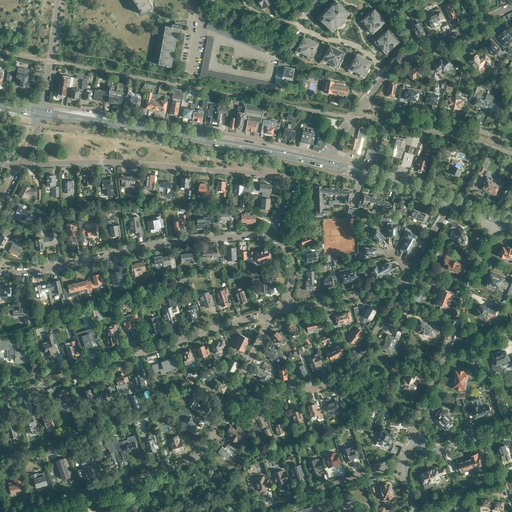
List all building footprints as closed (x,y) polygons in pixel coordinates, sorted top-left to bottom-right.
[(133,0),(142,15),(154,8),(148,0),(133,0)] [(262,9),(272,2),(270,0),(257,0),(259,3),(258,3),(262,9)] [(319,20),(327,27),(327,26),(333,32),(339,25),(338,24),(343,19),(344,20),(350,14),(344,8),(337,1),(336,1),(334,0),(333,0),(318,17),(320,19),(319,20)] [(448,3),(443,5),(450,20),(456,17),(452,8),(451,6),(453,5),(450,0),(448,0),(447,1),(448,3)] [(460,14),(468,11),(463,1),(462,1),(460,0),(458,0),(456,1),(458,5),(457,6),(460,14)] [(361,21),(358,23),(363,28),(365,26),(367,28),(364,30),(370,36),(381,26),(380,26),(386,21),(375,8),(369,13),(369,12),(360,20),(361,21)] [(414,32),(417,37),(424,32),(419,22),(420,21),(415,12),(410,15),(414,22),(410,24),(411,26),(410,27),(413,33),(414,32)] [(440,18),(437,13),(426,19),(428,23),(429,23),(431,27),(439,24),(437,20),(440,18)] [(181,29),(184,29),(184,22),(175,22),(175,24),(172,24),(171,27),(165,26),(158,65),(171,67),(178,28),(181,29)] [(371,43),(376,49),(379,46),(381,48),(378,50),(383,56),(385,54),(386,54),(395,46),(394,46),(399,41),(388,29),(383,33),(371,43)] [(510,44),(511,41),(511,35),(507,30),(503,33),(502,31),(498,35),(501,38),(500,39),(506,47),(507,46),(509,48),(511,46),(510,44)] [(309,39),(303,36),(300,42),(296,50),(296,51),(295,54),(310,61),(312,58),(312,59),(317,50),(316,50),(319,43),(313,40),(313,41),(309,39)] [(511,49),(511,48),(506,52),(504,50),(503,52),(493,41),(490,44),(492,45),(488,49),(494,56),(497,52),(500,55),(502,53),(506,57),(505,58),(507,59),(509,57),(507,56),(508,54),(511,57),(511,56),(511,49)] [(262,45),(259,50),(266,53),(268,46),(262,44),(262,45)] [(336,48),(330,45),(327,51),(326,51),(322,59),(322,60),(321,63),(336,70),(338,67),(339,68),(343,59),(342,59),(345,53),(339,50),(336,48)] [(353,60),(352,60),(348,68),(349,69),(347,72),(363,79),(364,76),(365,77),(369,68),(372,62),(366,59),(365,59),(362,57),(356,54),(353,60)] [(486,57),(483,60),(477,54),(469,62),(477,71),(486,63),(491,68),(495,64),(492,61),(492,60),(490,58),(488,60),(486,57)] [(438,61),(447,71),(449,73),(451,71),(449,69),(452,65),(445,57),(442,60),(440,59),(438,61)] [(444,73),(447,71),(438,61),(436,63),(435,62),(431,65),(434,68),(433,69),(433,70),(439,77),(440,75),(439,73),(442,70),(444,73)] [(416,77),(422,72),(418,68),(418,67),(417,66),(416,65),(411,70),(407,72),(413,80),(416,77)] [(294,68),(284,67),(282,79),(292,80),(294,68)] [(29,87),(30,83),(31,83),(32,77),(28,76),(28,75),(27,75),(29,70),(18,68),(17,73),(16,78),(21,79),(20,85),(21,87),(24,88),(25,86),(29,87)] [(430,82),(433,80),(426,71),(423,73),(430,82)] [(59,85),(60,86),(66,87),(67,87),(69,87),(70,77),(61,75),(60,82),(59,83),(59,84),(59,85)] [(70,77),(69,87),(72,88),(71,97),(77,98),(78,94),(81,94),(81,89),(79,89),(79,88),(75,87),(75,86),(72,86),(74,77),(71,77),(70,77)] [(83,82),(81,89),(81,94),(84,95),(84,99),(92,100),(93,90),(87,89),(88,82),(87,82),(87,80),(83,79),(83,81),(83,82)] [(336,82),(341,83),(344,84),(344,83),(334,82),(325,81),(323,92),(331,93),(331,92),(333,84),(335,85),(336,82)] [(340,86),(341,83),(336,82),(335,85),(333,84),(331,92),(339,94),(341,86),(340,86)] [(394,94),(396,85),(395,85),(395,83),(391,82),(391,84),(390,84),(388,93),(389,93),(389,96),(393,96),(393,94),(394,94)] [(341,86),(339,94),(346,95),(348,86),(343,85),(344,84),(341,83),(340,86),(341,86)] [(153,85),(147,84),(146,88),(144,97),(147,98),(145,108),(149,109),(151,98),(152,92),(153,85)] [(67,87),(66,87),(60,86),(58,95),(58,96),(59,97),(60,97),(61,97),(61,96),(61,95),(66,96),(67,87)] [(114,104),(116,96),(111,95),(112,93),(111,93),(112,87),(108,86),(106,93),(110,94),(108,102),(114,104)] [(160,102),(157,101),(155,112),(158,113),(159,112),(159,111),(161,111),(166,112),(167,101),(168,99),(167,99),(168,96),(167,95),(168,91),(167,91),(168,87),(159,86),(158,94),(165,95),(164,98),(164,100),(160,100),(160,102)] [(105,95),(106,88),(103,87),(102,90),(95,89),(93,99),(94,99),(94,100),(101,101),(102,95),(105,95)] [(133,107),(135,96),(135,95),(134,94),(133,93),(132,93),(131,93),(130,94),(129,95),(130,87),(127,87),(125,95),(129,96),(127,104),(129,105),(129,106),(133,107)] [(182,100),(184,90),(174,89),(170,113),(174,114),(175,115),(176,115),(177,115),(178,115),(180,100),(182,100)] [(434,91),(433,92),(431,103),(433,104),(436,105),(437,104),(439,96),(439,92),(434,91)] [(135,96),(133,107),(137,108),(137,106),(139,107),(141,97),(141,96),(140,95),(140,94),(139,94),(138,94),(137,94),(136,95),(135,96)] [(484,107),(486,98),(483,98),(483,97),(481,96),(481,95),(478,94),(477,97),(475,104),(484,107)] [(463,100),(463,101),(462,100),(462,97),(456,96),(455,99),(453,108),(456,109),(460,109),(461,109),(462,106),(467,107),(468,101),(463,100)] [(453,108),(455,99),(447,98),(446,106),(447,106),(447,107),(450,107),(450,108),(453,108)] [(490,109),(492,102),(492,100),(486,98),(484,107),(490,109)] [(492,102),(490,109),(498,111),(500,104),(492,102)] [(192,118),(194,109),(195,104),(191,103),(190,108),(184,107),(182,117),(192,118)] [(243,128),(244,128),(248,104),(244,103),(244,107),(238,106),(236,118),(234,128),(242,129),(242,128),(243,128)] [(215,126),(218,106),(210,104),(209,112),(207,123),(210,123),(209,125),(215,126)] [(248,120),(257,122),(261,122),(264,107),(248,104),(244,128),(246,128),(248,120)] [(228,107),(218,106),(215,126),(221,127),(221,123),(219,123),(221,112),(228,113),(228,112),(228,107)] [(204,110),(194,109),(192,118),(192,120),(194,121),(193,122),(200,123),(200,122),(202,122),(204,110)] [(299,112),(294,111),(294,113),(291,125),(288,139),(293,140),(296,130),(293,129),(293,127),(294,128),(297,116),(297,114),(299,114),(299,112)] [(271,121),(263,119),(261,133),(264,133),(268,134),(271,121)] [(248,120),(246,128),(246,130),(247,130),(247,131),(248,131),(249,131),(249,130),(252,131),(255,132),(256,125),(257,124),(257,123),(257,122),(248,120)] [(276,121),(271,121),(268,134),(273,135),(276,135),(276,132),(279,133),(281,122),(280,122),(277,122),(276,122),(276,121)] [(314,145),(321,147),(323,137),(322,137),(323,131),(321,131),(318,130),(318,126),(305,123),(304,127),(316,129),(314,135),(316,136),(314,145)] [(283,138),(288,139),(291,125),(288,124),(287,128),(285,127),(283,138)] [(300,142),(314,145),(316,136),(314,135),(316,129),(304,127),(303,134),(301,134),(300,142)] [(350,154),(354,155),(364,158),(370,130),(360,128),(357,138),(348,136),(346,146),(343,145),(342,151),(346,152),(346,154),(350,154)] [(410,145),(413,135),(407,134),(406,138),(403,139),(397,137),(394,136),(393,140),(396,141),(393,151),(394,151),(393,156),(400,158),(401,153),(402,153),(403,146),(403,145),(404,145),(404,144),(410,145)] [(417,147),(421,135),(420,135),(420,137),(413,135),(410,145),(408,153),(405,152),(401,165),(409,168),(413,155),(416,147),(417,147)] [(421,135),(417,147),(417,148),(415,154),(419,156),(423,144),(421,143),(423,135),(421,135)] [(372,162),(375,150),(367,148),(364,161),(372,162)] [(382,152),(375,150),(372,162),(380,164),(382,152)] [(424,171),(427,161),(419,159),(419,161),(416,161),(415,165),(417,166),(416,169),(418,169),(417,171),(418,172),(421,173),(421,172),(422,170),(424,171)] [(458,177),(462,169),(452,165),(449,173),(458,177)] [(92,182),(93,182),(93,179),(92,171),(89,172),(89,174),(83,175),(83,180),(83,186),(88,186),(88,188),(92,188),(92,186),(92,182)] [(485,192),(490,194),(496,180),(492,178),(490,173),(487,171),(485,175),(487,176),(481,187),(483,188),(484,189),(486,190),(485,192)] [(155,183),(156,183),(157,172),(154,172),(153,175),(147,175),(147,179),(145,179),(145,183),(142,183),(141,189),(144,189),(144,188),(148,188),(153,189),(153,187),(154,187),(155,183)] [(122,183),(126,183),(126,184),(135,185),(135,176),(135,173),(132,173),(131,176),(123,176),(122,183)] [(56,186),(55,185),(55,175),(47,175),(47,186),(52,185),(52,187),(53,197),(60,197),(59,186),(56,186)] [(181,178),(181,187),(184,187),(184,189),(188,189),(188,187),(189,178),(181,178)] [(107,196),(113,195),(112,183),(111,183),(110,180),(102,180),(103,188),(107,187),(107,196)] [(496,180),(490,194),(493,195),(498,197),(499,194),(500,194),(501,192),(500,192),(501,189),(504,190),(505,187),(506,184),(502,182),(501,183),(500,183),(501,182),(496,180)] [(63,192),(74,192),(73,181),(63,181),(63,188),(63,192)] [(170,188),(171,183),(169,182),(165,181),(165,182),(163,182),(163,187),(159,187),(159,191),(162,191),(162,195),(162,197),(164,197),(164,196),(169,196),(169,199),(169,200),(172,200),(173,199),(173,191),(170,191),(170,188)] [(218,181),(217,190),(223,191),(223,196),(227,197),(227,189),(225,189),(225,181),(218,181)] [(199,183),(198,193),(203,193),(202,197),(209,198),(209,191),(206,191),(207,184),(199,183)] [(262,194),(270,194),(270,192),(271,192),(271,184),(257,183),(256,191),(259,191),(262,191),(262,194)] [(27,195),(35,195),(36,203),(41,203),(41,189),(38,190),(36,190),(36,188),(31,188),(24,185),(19,195),(26,198),(27,195)] [(235,185),(234,194),(241,195),(241,197),(240,206),(245,207),(246,193),(243,192),(244,185),(235,185)] [(270,199),(270,194),(262,194),(262,197),(258,196),(258,198),(262,198),(261,208),(269,209),(270,203),(270,199)] [(372,196),(370,201),(373,202),(372,202),(375,203),(374,206),(375,206),(375,207),(379,197),(374,196),(372,196)] [(380,205),(382,205),(384,200),(384,199),(379,197),(375,207),(377,207),(378,204),(380,205)] [(384,200),(382,205),(381,208),(383,208),(388,209),(390,202),(384,200)] [(390,202),(388,209),(389,210),(393,211),(392,212),(394,213),(395,210),(394,210),(395,207),(397,203),(391,201),(390,202)] [(400,213),(404,214),(407,207),(401,204),(396,216),(399,217),(400,213)] [(38,218),(40,214),(31,209),(29,211),(19,206),(17,211),(24,215),(22,220),(26,222),(30,214),(38,218)] [(229,212),(217,212),(218,222),(222,222),(222,220),(228,220),(228,223),(230,223),(230,227),(233,226),(233,217),(232,217),(232,214),(231,210),(229,210),(229,212)] [(422,213),(421,215),(419,214),(420,213),(414,210),(411,217),(418,219),(418,217),(420,218),(419,220),(426,222),(428,216),(422,213)] [(245,214),(242,214),(242,222),(246,222),(246,223),(251,223),(253,223),(255,223),(255,215),(250,215),(250,212),(245,212),(245,214)] [(138,237),(142,236),(139,216),(134,217),(134,215),(131,215),(131,217),(128,218),(130,230),(128,230),(128,233),(130,233),(138,232),(138,237)] [(187,223),(185,215),(181,215),(182,218),(181,218),(179,218),(173,219),(173,221),(174,231),(175,231),(178,231),(178,230),(182,230),(181,224),(183,223),(183,224),(187,223)] [(206,223),(211,223),(210,217),(197,218),(198,228),(198,229),(202,228),(206,227),(206,223)] [(164,226),(162,218),(147,221),(149,232),(152,231),(152,228),(164,226)] [(111,220),(108,221),(109,228),(108,228),(107,229),(107,230),(107,231),(107,232),(108,233),(109,233),(110,233),(111,233),(112,234),(111,234),(112,236),(118,235),(117,228),(119,228),(118,225),(112,226),(111,220)] [(77,230),(76,222),(66,224),(67,228),(65,228),(66,237),(68,244),(76,243),(74,231),(77,230)] [(99,231),(97,222),(94,223),(94,228),(92,228),(92,225),(88,226),(88,227),(87,228),(87,229),(86,229),(85,227),(82,227),(83,234),(88,233),(88,237),(97,235),(96,231),(99,231)] [(389,228),(389,237),(393,238),(393,237),(394,237),(394,239),(397,239),(397,233),(397,225),(393,225),(393,223),(387,223),(387,228),(389,228)] [(456,241),(466,236),(463,233),(464,232),(460,227),(458,227),(457,227),(457,226),(450,224),(449,228),(455,230),(455,231),(455,236),(456,241)] [(44,230),(44,229),(43,225),(33,227),(34,229),(37,229),(38,232),(41,231),(42,238),(35,239),(37,250),(44,249),(44,246),(45,246),(44,241),(43,241),(41,231),(44,230)] [(386,239),(382,234),(381,235),(380,234),(381,234),(376,228),(373,231),(371,230),(367,233),(371,238),(372,236),(376,241),(378,243),(379,243),(379,242),(382,240),(383,241),(386,239)] [(405,233),(403,236),(410,241),(411,239),(414,240),(416,237),(416,236),(409,232),(410,230),(406,228),(403,232),(405,233)] [(0,246),(5,249),(9,242),(7,241),(9,238),(8,237),(11,232),(5,229),(2,235),(2,234),(0,238),(1,239),(0,240),(0,246)] [(44,241),(45,246),(57,244),(54,230),(49,231),(50,235),(43,237),(42,236),(45,236),(44,235),(46,235),(45,229),(44,229),(44,230),(41,231),(43,241),(44,241)] [(310,238),(312,237),(311,234),(309,235),(309,234),(304,236),(305,237),(300,238),(302,245),(307,243),(308,245),(312,243),(311,242),(312,242),(310,238)] [(410,241),(403,236),(402,237),(405,238),(403,242),(405,243),(404,245),(404,246),(403,245),(400,250),(402,252),(403,251),(408,253),(414,243),(410,241)] [(466,236),(456,241),(459,244),(463,247),(466,248),(468,247),(469,244),(468,240),(467,240),(466,236)] [(9,242),(5,249),(9,251),(10,250),(15,252),(14,253),(18,255),(22,248),(13,243),(14,242),(12,241),(10,240),(9,242)] [(309,254),(306,255),(307,262),(317,260),(316,255),(317,255),(318,255),(319,253),(319,252),(319,251),(319,250),(323,249),(322,245),(316,247),(317,251),(317,252),(316,253),(315,253),(313,254),(312,252),(309,253),(309,254)] [(506,258),(511,259),(511,247),(507,246),(507,247),(503,245),(501,250),(499,249),(497,256),(506,259),(506,258)] [(439,246),(437,252),(447,255),(449,249),(439,246)] [(218,256),(221,256),(220,250),(217,251),(217,249),(213,249),(213,247),(211,248),(211,249),(206,249),(206,257),(218,256)] [(227,260),(236,260),(236,247),(226,248),(227,260)] [(371,248),(364,247),(363,251),(361,251),(360,257),(366,257),(366,255),(373,256),(376,256),(376,255),(375,255),(376,251),(377,251),(378,247),(371,247),(371,248)] [(250,255),(251,260),(257,258),(258,263),(270,259),(269,255),(270,255),(268,249),(255,253),(255,254),(250,255)] [(162,256),(163,264),(163,265),(171,264),(171,268),(176,267),(173,253),(167,254),(168,256),(166,256),(166,255),(162,256)] [(181,254),(182,261),(193,260),(193,264),(200,263),(200,258),(198,258),(197,256),(192,256),(192,253),(181,254)] [(330,260),(331,259),(334,259),(334,254),(329,255),(329,254),(324,255),(326,262),(330,262),(330,260)] [(163,263),(163,264),(162,256),(154,257),(154,259),(151,259),(153,267),(159,266),(158,264),(163,263)] [(444,263),(443,266),(447,268),(446,268),(458,273),(458,272),(459,272),(460,269),(459,269),(460,265),(458,265),(459,263),(457,263),(457,261),(455,261),(451,260),(452,258),(450,258),(450,260),(449,260),(450,258),(445,256),(443,263),(444,263)] [(142,272),(146,271),(144,262),(135,264),(131,265),(132,270),(131,270),(132,277),(139,275),(138,272),(141,271),(142,272)] [(377,267),(382,275),(392,270),(390,265),(391,264),(389,262),(384,264),(384,265),(382,267),(381,265),(377,267)] [(122,276),(124,276),(121,263),(117,264),(119,271),(110,273),(112,281),(122,278),(122,276)] [(382,275),(377,267),(376,264),(372,266),(371,264),(367,267),(369,271),(370,270),(375,279),(382,275)] [(433,269),(430,268),(430,266),(426,264),(424,270),(432,273),(433,269)] [(314,282),(313,271),(313,268),(306,269),(306,275),(308,275),(308,281),(306,281),(306,284),(302,285),(302,289),(306,289),(306,290),(315,289),(315,288),(317,288),(317,285),(315,285),(314,282)] [(350,281),(348,272),(347,269),(340,271),(343,282),(350,281)] [(348,272),(350,281),(357,279),(354,270),(348,272)] [(332,280),(336,279),(334,271),(329,272),(330,275),(323,277),(325,287),(334,285),(332,280)] [(267,283),(273,283),(276,282),(275,273),(266,274),(265,272),(262,273),(262,277),(266,276),(267,283)] [(489,280),(509,287),(510,283),(504,281),(504,282),(502,281),(504,277),(492,273),(489,280)] [(94,281),(90,282),(92,288),(99,286),(98,284),(102,284),(100,274),(93,276),(94,281)] [(188,280),(186,274),(178,276),(180,282),(188,280)] [(79,291),(80,293),(89,290),(89,292),(93,291),(92,288),(90,282),(87,283),(86,280),(77,283),(79,291)] [(509,287),(489,280),(487,286),(499,290),(500,287),(502,287),(502,288),(506,290),(506,289),(507,289),(505,295),(509,296),(511,288),(511,287),(509,286),(509,287)] [(47,283),(48,291),(55,290),(56,294),(62,292),(59,281),(56,281),(47,283)] [(42,293),(48,291),(47,283),(37,286),(34,287),(36,293),(37,298),(43,296),(42,293)] [(70,293),(79,291),(77,283),(68,285),(70,293)] [(273,293),(273,283),(267,283),(267,286),(262,286),(263,293),(268,293),(268,294),(272,294),(272,293),(273,293)] [(0,295),(1,295),(1,296),(6,296),(11,296),(11,299),(13,299),(13,293),(14,293),(14,287),(14,285),(10,285),(10,287),(3,287),(3,285),(0,284),(0,295)] [(229,294),(227,287),(223,288),(224,290),(222,290),(222,289),(218,290),(219,291),(217,292),(219,298),(217,299),(218,303),(220,303),(222,306),(223,306),(224,307),(227,305),(229,304),(226,295),(229,294)] [(247,301),(243,290),(242,291),(241,288),(232,290),(234,296),(236,295),(239,304),(247,301)] [(437,296),(449,300),(452,293),(451,293),(451,292),(451,291),(448,290),(446,290),(443,289),(443,290),(442,290),(440,290),(439,290),(438,294),(437,294),(437,296)] [(205,307),(214,304),(211,295),(209,295),(208,292),(198,295),(201,301),(203,301),(205,307)] [(449,300),(437,296),(436,296),(435,296),(434,299),(438,300),(437,305),(437,306),(440,307),(440,308),(445,310),(446,307),(449,300)] [(19,302),(19,308),(17,308),(17,310),(14,310),(14,308),(8,308),(8,309),(9,311),(11,313),(13,314),(13,316),(24,316),(25,321),(26,323),(31,322),(29,310),(25,310),(25,302),(19,302)] [(193,311),(198,310),(197,304),(188,307),(189,310),(185,311),(188,318),(186,318),(187,322),(188,321),(189,322),(196,320),(193,311)] [(178,312),(176,305),(171,307),(172,310),(165,312),(166,316),(164,316),(165,320),(168,319),(169,323),(171,322),(171,323),(174,322),(174,321),(176,321),(174,313),(178,312)] [(494,314),(495,310),(481,305),(479,309),(478,308),(476,313),(478,313),(477,315),(486,319),(489,312),(494,314)] [(368,306),(367,308),(364,307),(362,312),(359,313),(359,316),(360,321),(364,324),(367,318),(371,320),(376,311),(375,310),(376,308),(373,306),(371,308),(368,306)] [(425,313),(415,310),(406,306),(405,309),(414,313),(424,317),(425,313)] [(133,319),(137,318),(135,312),(132,313),(133,316),(129,317),(129,319),(123,321),(125,325),(123,326),(124,329),(135,326),(133,319)] [(341,314),(344,323),(352,321),(350,312),(341,314)] [(344,323),(341,314),(333,316),(335,325),(344,323)] [(155,317),(149,319),(150,324),(151,326),(148,327),(149,331),(152,330),(153,333),(161,331),(158,321),(156,322),(155,317)] [(57,319),(52,321),(56,331),(61,329),(57,319)] [(312,320),(314,330),(318,329),(319,331),(324,330),(323,324),(320,325),(318,319),(312,320)] [(308,331),(314,330),(312,320),(306,322),(308,331)] [(428,335),(435,337),(439,327),(432,325),(432,326),(425,324),(426,322),(421,321),(420,325),(418,331),(423,333),(422,333),(424,335),(426,336),(428,336),(428,335)] [(49,333),(55,331),(52,322),(47,323),(49,333)] [(117,330),(115,323),(105,326),(108,337),(108,338),(106,338),(109,347),(117,344),(115,340),(116,339),(113,331),(117,330)] [(299,333),(297,331),(292,323),(286,327),(292,336),(294,334),(296,336),(299,333)] [(89,329),(90,333),(91,334),(87,336),(86,334),(78,337),(80,344),(84,343),(85,347),(93,345),(91,338),(94,337),(96,336),(94,332),(96,331),(95,327),(89,329)] [(362,331),(358,327),(354,331),(353,330),(346,337),(348,339),(348,340),(352,344),(352,343),(354,344),(361,335),(360,335),(362,331)] [(236,340),(247,345),(250,339),(248,338),(251,333),(248,331),(245,337),(239,334),(236,340)] [(280,342),(283,339),(276,332),(271,337),(277,343),(279,341),(280,342)] [(56,348),(54,342),(51,333),(46,334),(49,343),(44,345),(44,344),(43,344),(40,345),(43,353),(47,351),(48,355),(49,356),(50,357),(51,357),(52,357),(52,356),(53,356),(53,355),(53,354),(52,350),(56,348)] [(396,342),(396,339),(398,340),(400,336),(396,335),(395,338),(389,335),(387,339),(385,342),(384,343),(383,348),(386,349),(385,353),(390,355),(393,347),(395,348),(397,342),(396,342)] [(222,350),(226,349),(223,340),(211,344),(214,354),(223,352),(222,350)] [(243,352),(247,345),(236,340),(233,346),(231,345),(229,349),(231,349),(235,351),(237,348),(243,352)] [(80,355),(77,344),(76,341),(70,342),(71,346),(66,347),(69,358),(80,355)] [(15,362),(28,362),(28,352),(16,351),(16,344),(8,344),(7,359),(15,359),(15,362)] [(337,359),(343,356),(341,353),(344,352),(340,344),(336,347),(337,349),(333,351),(337,359)] [(208,349),(205,350),(204,345),(196,348),(200,357),(204,356),(204,357),(205,359),(211,357),(208,349)] [(272,349),(267,347),(267,348),(266,347),(263,352),(264,353),(271,357),(271,358),(274,360),(275,359),(277,354),(282,357),(283,354),(273,346),(272,349)] [(193,364),(192,360),(192,359),(193,359),(190,350),(183,352),(186,361),(189,360),(191,364),(193,364)] [(332,362),(337,359),(333,351),(330,353),(329,351),(325,353),(328,360),(330,359),(332,362)] [(509,358),(506,352),(493,357),(496,365),(501,363),(502,366),(511,363),(511,362),(511,361),(511,355),(510,357),(509,358)] [(318,364),(322,362),(319,356),(318,353),(314,355),(315,357),(308,360),(313,371),(320,368),(318,364)] [(165,371),(171,368),(172,370),(176,368),(176,370),(181,369),(179,363),(175,364),(173,358),(161,362),(152,365),(155,372),(160,371),(161,375),(165,373),(165,371)] [(233,372),(238,362),(230,359),(226,368),(233,372)] [(300,377),(308,374),(303,362),(295,365),(300,377)] [(267,369),(268,366),(263,364),(261,367),(263,367),(262,369),(256,366),(253,372),(261,377),(265,369),(267,369)] [(287,379),(285,368),(285,365),(282,366),(282,369),(278,369),(280,380),(287,379)] [(270,367),(268,366),(267,369),(265,369),(261,377),(260,379),(266,382),(270,373),(268,372),(268,370),(269,370),(270,367)] [(145,382),(143,377),(146,376),(143,368),(139,369),(141,373),(134,376),(137,385),(141,383),(142,387),(146,386),(145,382)] [(454,379),(467,381),(468,373),(465,373),(465,371),(458,370),(458,371),(456,371),(456,374),(455,374),(454,379)] [(126,382),(129,381),(127,376),(124,377),(122,372),(119,373),(119,376),(116,378),(118,385),(121,384),(122,386),(126,385),(126,382)] [(416,377),(415,377),(416,374),(409,372),(408,375),(407,374),(406,379),(404,378),(401,386),(406,388),(407,387),(410,389),(410,390),(414,391),(416,385),(415,385),(416,383),(414,382),(416,377)] [(467,381),(454,379),(453,384),(455,384),(454,387),(456,388),(456,389),(462,389),(462,395),(457,395),(457,399),(466,399),(465,391),(469,391),(469,386),(466,386),(467,381)] [(221,384),(216,381),(216,380),(215,380),(213,383),(215,384),(213,387),(223,392),(226,386),(225,385),(225,384),(222,383),(221,384)] [(97,395),(97,398),(99,403),(108,400),(107,397),(113,395),(116,394),(114,386),(111,387),(110,386),(106,388),(107,392),(97,395)] [(70,400),(70,398),(67,388),(59,391),(63,402),(70,400)] [(93,400),(97,398),(97,395),(96,393),(91,395),(90,390),(82,392),(86,404),(94,401),(93,400)] [(482,404),(480,399),(479,395),(470,398),(472,402),(478,400),(478,401),(477,402),(478,406),(474,407),(474,410),(476,418),(483,415),(481,411),(484,410),(483,407),(482,404)] [(204,400),(198,397),(197,398),(196,398),(191,406),(197,409),(197,408),(202,410),(202,409),(207,412),(210,406),(203,403),(204,400)] [(322,405),(324,409),(325,412),(325,413),(328,412),(331,411),(333,415),(339,413),(338,409),(337,405),(340,404),(337,397),(334,398),(335,401),(326,404),(322,405)] [(481,411),(483,415),(483,417),(493,414),(492,410),(491,410),(489,405),(488,402),(485,403),(483,398),(480,399),(482,404),(483,407),(484,410),(481,411)] [(324,412),(325,412),(324,409),(321,410),(317,411),(315,404),(308,406),(312,419),(319,417),(320,420),(324,419),(324,418),(325,418),(324,412)] [(295,424),(303,421),(299,410),(294,412),(293,407),(290,408),(295,424)] [(379,413),(385,416),(386,412),(381,409),(380,409),(375,407),(373,411),(379,413)] [(435,419),(441,424),(449,416),(451,413),(449,411),(447,413),(442,408),(436,414),(438,416),(435,419)] [(55,422),(53,423),(51,415),(46,416),(45,411),(39,413),(40,419),(43,418),(47,428),(51,427),(52,430),(57,428),(55,422)] [(262,417),(263,417),(261,412),(250,415),(252,420),(257,419),(261,429),(265,427),(266,429),(264,429),(266,437),(272,435),(269,428),(268,426),(267,421),(264,422),(262,417)] [(33,434),(39,431),(34,415),(30,416),(32,421),(25,424),(27,432),(32,431),(33,434)] [(198,420),(190,416),(187,424),(191,426),(189,430),(197,434),(201,425),(202,426),(203,423),(202,423),(204,419),(200,417),(198,420)] [(449,416),(441,424),(446,429),(448,427),(450,429),(453,425),(451,424),(454,421),(449,416)] [(20,430),(19,429),(15,430),(12,421),(6,423),(8,430),(7,430),(9,439),(17,436),(16,433),(17,433),(18,435),(21,434),(20,430)] [(284,428),(284,427),(283,423),(274,426),(277,435),(285,433),(284,428)] [(226,433),(229,434),(228,437),(230,438),(230,439),(236,443),(237,440),(238,440),(242,433),(243,434),(245,430),(236,425),(234,429),(230,426),(226,433)] [(381,433),(394,439),(397,432),(393,430),(387,428),(383,426),(382,430),(381,433)] [(78,435),(76,429),(69,431),(71,437),(78,435)] [(394,439),(381,433),(377,442),(377,444),(388,448),(391,441),(393,441),(394,439)] [(157,440),(155,434),(149,436),(150,440),(144,442),(148,452),(149,452),(156,450),(153,441),(157,440)] [(128,440),(123,441),(126,452),(127,452),(137,449),(136,444),(137,443),(135,435),(127,438),(128,440)] [(183,449),(181,441),(180,442),(179,439),(178,435),(176,436),(175,436),(171,437),(169,438),(171,445),(173,453),(180,450),(179,450),(183,449)] [(126,452),(123,441),(118,443),(116,436),(112,438),(116,451),(118,450),(119,451),(120,451),(124,461),(129,459),(127,452),(126,452)] [(234,457),(238,453),(227,444),(224,448),(222,446),(218,451),(226,457),(230,453),(234,457)] [(504,454),(506,461),(510,460),(505,445),(498,447),(501,455),(504,454)] [(353,447),(349,448),(342,450),(346,462),(353,459),(353,458),(359,456),(356,448),(354,449),(354,448),(353,449),(353,447)] [(115,462),(116,462),(113,452),(107,454),(109,461),(105,462),(107,469),(116,466),(115,462)] [(337,464),(340,463),(337,454),(337,455),(336,453),(334,454),(333,453),(325,456),(329,467),(337,464)] [(469,459),(472,469),(482,465),(480,462),(481,461),(480,456),(479,457),(477,453),(469,456),(470,458),(469,459)] [(55,467),(58,466),(59,469),(56,470),(57,473),(60,472),(63,479),(73,475),(71,470),(68,471),(64,458),(53,462),(55,467)] [(95,468),(92,458),(81,461),(82,466),(89,464),(89,465),(81,468),(85,479),(95,476),(92,468),(95,468)] [(319,470),(322,469),(319,459),(316,460),(316,459),(307,462),(311,473),(319,470)] [(472,469),(469,459),(458,463),(459,464),(455,466),(457,471),(460,470),(461,472),(472,469)] [(294,479),(304,476),(301,466),(294,463),(291,469),(294,479)] [(432,483),(434,487),(438,486),(436,481),(441,480),(439,475),(446,473),(444,469),(437,471),(436,469),(432,470),(431,469),(428,471),(432,483)] [(285,481),(288,480),(285,472),(284,472),(284,470),(282,471),(281,471),(273,473),(277,485),(285,482),(285,481)] [(432,483),(428,471),(425,472),(421,474),(422,479),(424,485),(429,484),(430,488),(434,487),(432,483)] [(24,485),(20,472),(12,474),(15,484),(13,484),(12,481),(8,483),(11,494),(21,491),(20,486),(24,485)] [(37,473),(30,475),(31,480),(34,479),(35,480),(34,480),(37,487),(47,484),(44,475),(38,477),(37,474),(37,473)] [(267,487),(270,486),(267,478),(266,478),(266,476),(263,477),(255,480),(259,491),(267,488),(267,487)] [(500,484),(503,491),(509,489),(506,481),(500,484)] [(379,487),(381,493),(392,490),(391,486),(390,486),(389,484),(387,485),(387,484),(381,485),(381,486),(379,487)] [(457,491),(459,497),(462,496),(466,494),(464,489),(460,490),(457,491)] [(392,490),(381,493),(384,502),(391,500),(390,498),(391,498),(391,496),(393,496),(393,494),(393,493),(392,490)] [(351,499),(349,492),(343,494),(345,501),(351,499)] [(458,505),(464,503),(462,496),(456,499),(458,505)] [(480,506),(492,507),(492,509),(503,510),(504,502),(493,502),(493,503),(491,502),(491,500),(481,500),(480,506)] [(301,511),(298,511),(317,511),(316,508),(321,507),(319,503),(306,507),(306,508),(307,511),(304,511),(301,511)]
